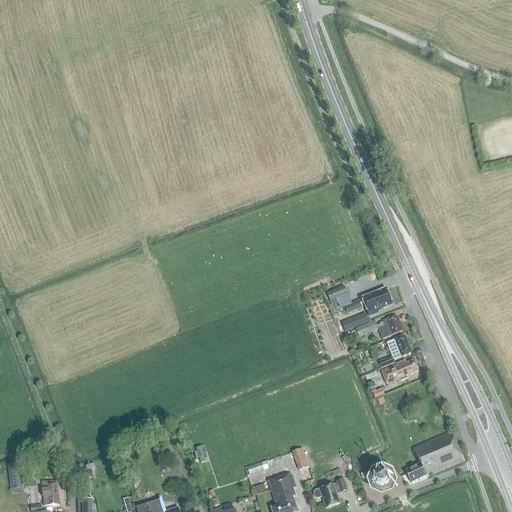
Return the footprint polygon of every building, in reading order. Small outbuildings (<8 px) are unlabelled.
[(347,295),(343,287),(326,294),(330,302),(347,295)] [(392,306),(385,289),(362,299),(369,318),(378,314),(377,312),(392,306)] [(361,308),(358,301),(345,307),(348,314),(361,308)] [(369,323),(365,314),(341,324),(345,332),(369,323)] [(402,332),(396,317),(382,322),(384,327),(378,329),(378,330),(382,340),(402,332)] [(374,321),(355,330),(355,331),(357,335),(358,339),(378,330),(378,329),(374,321)] [(411,354),(404,337),(386,344),(392,359),(385,361),(385,360),(379,363),(381,369),(394,364),(393,361),(411,354)] [(418,372),(414,361),(405,364),(404,362),(381,371),(387,387),(396,383),(395,381),(399,379),(400,381),(406,379),(405,377),(418,372)] [(376,377),(374,373),(365,377),(366,381),(376,377)] [(385,388),(376,392),(378,397),(387,393),(385,388)] [(464,462),(452,432),(413,449),(420,464),(404,471),(410,484),(428,475),(429,477),(464,462)] [(203,453),(201,447),(196,449),(200,464),(205,463),(204,460),(207,459),(207,458),(206,453),(205,452),(203,453)] [(309,468),(302,450),(292,453),(299,472),(309,468)] [(269,462),(249,466),(250,473),(271,470),(269,462)] [(23,489),(20,465),(7,467),(11,491),(23,489)] [(388,474),(383,472),(381,472),(376,474),(374,475),(372,481),(372,482),(374,488),(375,489),(380,491),(382,491),(388,489),(389,488),(391,483),(391,481),(389,476),(388,474)] [(296,488),(291,474),(268,482),(276,507),(271,509),(271,511),(296,511),(292,498),(295,497),(292,489),(296,488)] [(347,492),(343,480),(336,482),(337,484),(314,492),(313,494),(314,498),(317,499),(322,498),(325,509),(339,504),(336,495),(347,492)] [(59,506),(57,482),(41,482),(43,507),(59,506)] [(260,494),(269,492),(266,484),(257,487),(260,494)] [(92,511),(92,499),(82,500),(82,511),(92,511)] [(131,511),(128,499),(123,500),(126,511),(131,511)] [(176,511),(162,511),(159,501),(135,508),(136,511),(178,511),(176,511)]
